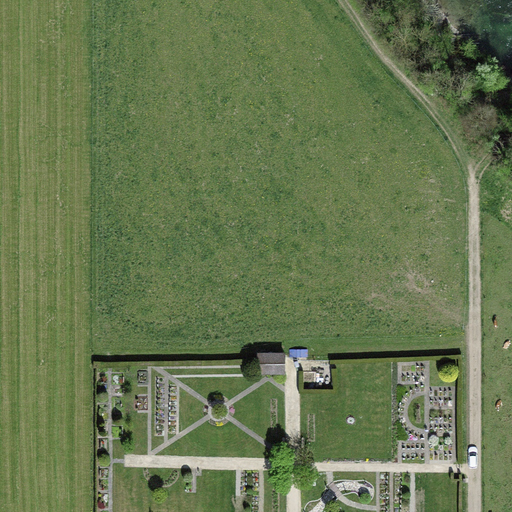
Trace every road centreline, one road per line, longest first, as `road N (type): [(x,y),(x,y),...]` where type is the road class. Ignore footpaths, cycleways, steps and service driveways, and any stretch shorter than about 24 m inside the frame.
road 1 (track): [(472,468),(123,461)]
road 2 (track): [(473,511),(478,270),(471,171)]
road 3 (track): [(291,511),(291,357)]
